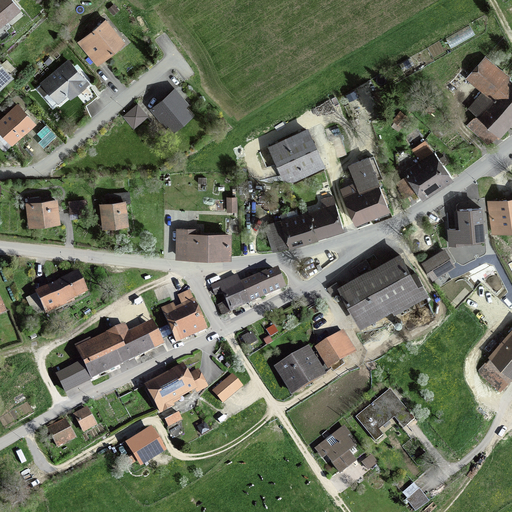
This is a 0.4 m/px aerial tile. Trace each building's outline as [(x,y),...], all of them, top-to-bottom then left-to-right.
[(4,22),(20,9),(12,0),(0,0),(0,21),(2,20),(4,22)] [(105,19),(77,43),(97,67),(125,43),(105,19)] [(499,134),(511,120),(511,81),(486,57),(469,76),(485,91),(477,100),(475,97),(465,106),(477,117),(468,125),(488,143),(499,134)] [(49,76),(50,77),(36,88),(52,109),(68,97),(66,95),(71,101),(90,84),(68,60),(49,76)] [(0,64),(0,85),(14,72),(6,64),(3,67),(0,64)] [(163,126),(166,123),(175,133),(193,117),(186,108),(188,106),(175,89),(149,109),(163,126)] [(18,103),(0,120),(0,140),(5,145),(7,143),(8,142),(12,147),(36,124),(18,103)] [(137,104),(122,117),(134,130),(148,117),(137,104)] [(408,118),(400,112),(395,119),(403,125),(408,118)] [(51,130),(51,131),(46,125),(37,134),(42,139),(38,143),(43,148),(47,145),(56,136),(57,136),(51,130)] [(308,129),(268,148),(286,186),(326,168),(308,129)] [(422,197),(452,176),(435,152),(434,153),(425,141),(413,150),(421,162),(405,173),(407,176),(397,183),(405,197),(411,193),(415,198),(420,194),(422,197)] [(382,179),(373,156),(368,158),(348,166),(355,183),(340,189),(355,227),(390,213),(379,186),(379,185),(378,181),(382,179)] [(107,203),(102,204),(106,225),(127,222),(124,201),(130,200),(129,191),(113,193),(114,196),(106,197),(107,203)] [(56,199),(40,202),(40,196),(30,198),(31,203),(29,203),(32,225),(60,220),(56,199)] [(310,213),(317,236),(343,227),(334,196),(322,200),(325,209),(310,213)] [(228,211),(236,211),(236,197),(227,198),(228,211)] [(491,203),(493,231),(511,228),(511,198),(500,201),(500,202),(491,203)] [(92,222),(92,216),(89,216),(86,200),(70,202),(72,214),(76,214),(77,218),(80,217),(81,223),(92,222)] [(450,229),(451,243),(463,242),(463,239),(484,237),(482,208),(460,209),(462,228),(450,229)] [(275,250),(317,236),(310,213),(284,221),(268,225),(275,250)] [(229,255),(229,236),(188,234),(188,229),(178,229),(178,256),(200,256),(200,254),(229,255)] [(453,264),(445,251),(426,264),(434,277),(453,264)] [(423,285),(417,288),(399,255),(337,289),(360,331),(392,313),(394,316),(429,296),(423,285)] [(268,275),(267,273),(242,284),(249,302),(284,287),(278,271),(268,275)] [(79,274),(37,294),(46,313),(87,293),(79,274)] [(232,313),(231,310),(249,302),(242,284),(241,284),(238,277),(213,287),(216,294),(223,292),(227,302),(219,306),(223,317),(232,313)] [(184,308),(180,309),(191,335),(207,329),(195,302),(194,302),(189,293),(179,297),(184,308)] [(176,342),(191,335),(180,309),(176,311),(173,304),(163,309),(176,342)] [(108,333),(122,364),(163,344),(156,329),(146,333),(144,327),(129,334),(124,326),(109,333),(108,333)] [(343,329),(314,346),(328,368),(356,350),(343,329)] [(511,378),(511,329),(485,358),(509,381),(511,378)] [(122,364),(108,333),(78,348),(84,362),(58,374),(66,391),(122,364)] [(251,333),(243,337),(248,347),(257,342),(251,333)] [(274,366),(291,393),(325,372),(308,344),(274,366)] [(144,385),(160,415),(174,407),(172,403),(196,390),(198,389),(191,377),(183,363),(144,385)] [(192,376),(191,377),(198,389),(196,390),(198,393),(209,387),(199,368),(190,373),(192,376)] [(233,373),(212,389),(223,402),(243,385),(233,373)] [(415,421),(392,391),(366,411),(368,414),(359,421),(376,442),(384,436),(378,429),(396,414),(407,428),(415,421)] [(95,425),(88,410),(76,415),(83,431),(95,425)] [(182,419),(179,413),(165,420),(169,426),(182,419)] [(74,437),(66,420),(48,429),(56,446),(74,437)] [(151,425),(125,441),(140,465),(167,449),(151,425)] [(343,426),(317,447),(323,455),(325,453),(341,472),(354,461),(347,453),(349,451),(347,448),(352,445),(345,437),(349,434),(343,426)] [(428,500),(414,482),(403,492),(407,497),(407,498),(415,509),(428,500)]
